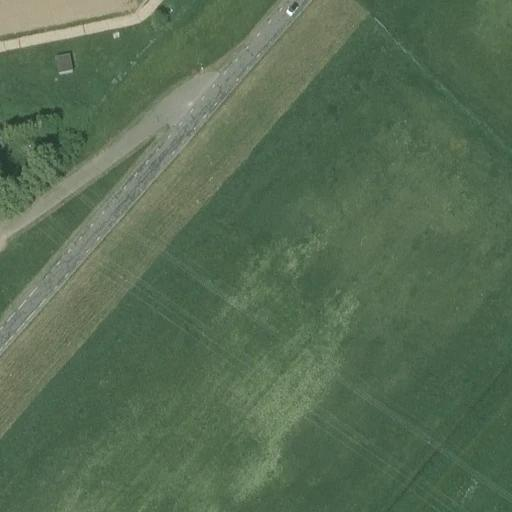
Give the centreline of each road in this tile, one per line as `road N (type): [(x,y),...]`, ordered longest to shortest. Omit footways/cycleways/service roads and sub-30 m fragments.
road 1 (unclassified): [(0,340),(302,0)]
road 2 (track): [(167,0),(137,18),(0,45)]
